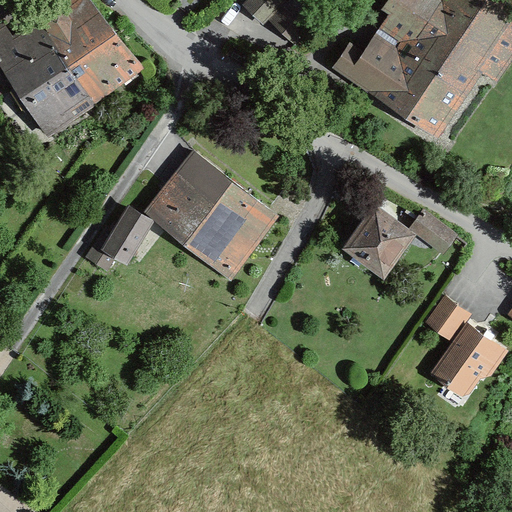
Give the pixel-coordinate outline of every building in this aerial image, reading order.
[(89,107),(138,76),(88,0),(51,0),(29,15),(89,107)] [(250,0),(244,6),(265,26),(270,21),(290,0),(250,0)] [(290,0),(270,21),(292,43),(325,10),(314,0),(290,0)] [(351,32),(332,60),(436,131),(479,68),(498,81),(511,60),(511,0),(380,0),(379,2),(388,7),(365,42),(351,32)] [(89,107),(29,15),(0,33),(0,83),(37,141),(89,107)] [(193,147),(147,210),(156,216),(235,274),(281,211),(193,147)] [(156,216),(147,210),(130,199),(111,229),(107,226),(87,256),(106,268),(115,254),(127,262),(156,216)] [(413,244),(371,213),(339,257),(381,287),(413,244)] [(424,219),(410,236),(442,262),(456,245),(424,219)] [(425,331),(451,349),(463,331),(470,321),(443,303),(425,331)] [(502,357),(463,331),(451,349),(430,381),(469,406),(502,357)]
